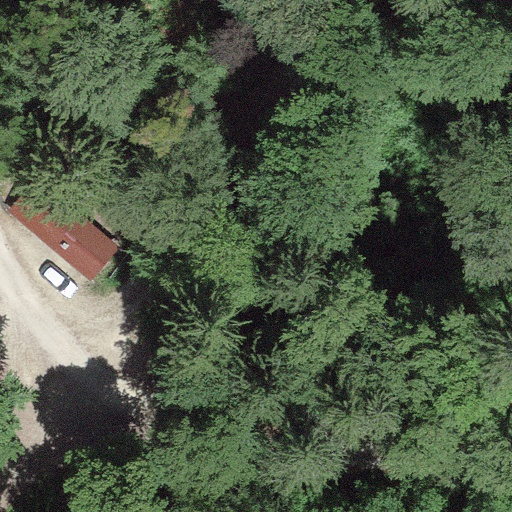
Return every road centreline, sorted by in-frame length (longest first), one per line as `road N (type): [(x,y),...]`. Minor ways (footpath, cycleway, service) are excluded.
road 1 (track): [(318,0),(0,458)]
road 2 (track): [(511,446),(259,462),(4,451),(0,409)]
